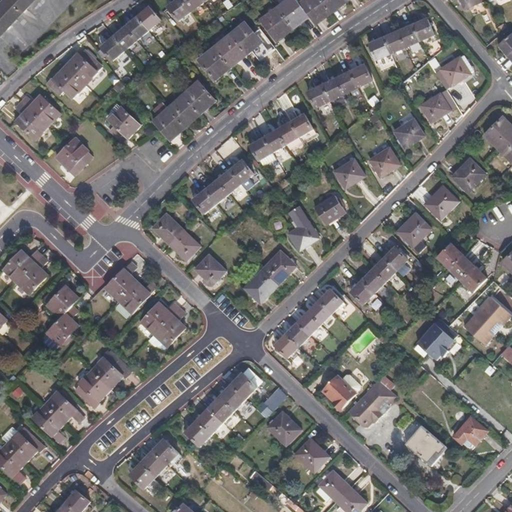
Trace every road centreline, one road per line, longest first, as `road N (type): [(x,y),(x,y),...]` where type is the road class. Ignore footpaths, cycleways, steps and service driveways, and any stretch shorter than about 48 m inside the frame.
road 1 (residential): [(506,83),(247,347)]
road 2 (residential): [(118,235),(219,131),(302,61),(396,0)]
road 3 (residential): [(425,511),(247,347)]
road 4 (residential): [(74,457),(222,320)]
road 5 (residential): [(96,475),(247,347)]
road 6 (residential): [(133,0),(24,72),(0,99)]
road 7 (residential): [(222,320),(141,245),(118,235)]
road 8 (residential): [(28,210),(89,264),(118,235)]
